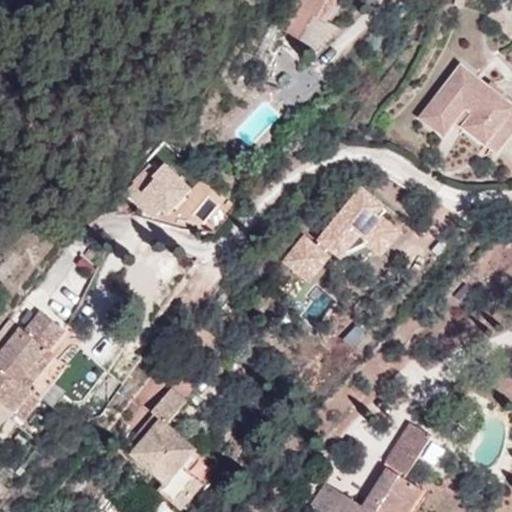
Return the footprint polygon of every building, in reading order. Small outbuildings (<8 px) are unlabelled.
[(286,35),(302,43),(316,16),(328,23),(339,0),(298,0),(289,19),(293,21),(286,35)] [(511,34),(511,23),(497,9),(489,17),(510,36),(511,34)] [(444,136),(455,121),(460,115),(468,120),(462,127),(496,153),(511,133),(511,107),(461,67),(422,118),(444,136)] [(460,115),(455,121),(462,127),(468,120),(460,115)] [(120,193),(139,210),(170,176),(152,159),(120,193)] [(362,234),(384,252),(411,220),(362,180),(319,232),(346,253),(362,234)] [(315,282),(336,252),(306,231),(285,261),(315,282)] [(47,349),(50,351),(66,332),(42,312),(25,332),(21,329),(0,354),(0,403),(24,422),(40,402),(32,396),(34,394),(29,390),(20,384),(47,349)] [(57,357),(50,351),(47,349),(20,384),(29,390),(57,357)] [(161,422),(138,447),(131,455),(164,484),(157,491),(180,510),(202,485),(182,467),(194,451),(166,426),(186,403),(170,390),(151,413),(153,415),(161,422)] [(132,442),(138,447),(161,422),(153,415),(132,442)] [(364,507),(343,494),(332,511),(409,511),(423,492),(404,481),(433,437),(410,423),(384,467),(388,470),(364,507)] [(318,511),(332,511),(343,494),(325,483),(310,508),(318,511)]
